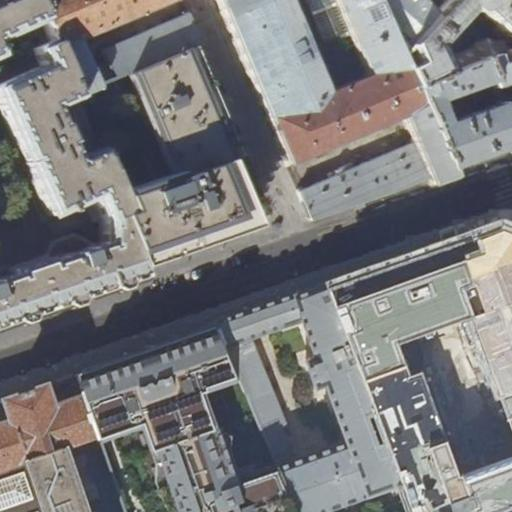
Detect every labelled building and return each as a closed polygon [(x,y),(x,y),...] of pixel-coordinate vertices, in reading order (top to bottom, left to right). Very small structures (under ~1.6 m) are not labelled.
[(0,326),(35,315),(53,308),(139,278),(132,263),(112,218),(122,213),(116,198),(75,98),(72,90),(52,42),(33,51),(40,68),(0,85),(0,113),(11,138),(12,138),(26,169),(25,170),(39,202),(41,201),(48,217),(90,199),(100,221),(99,245),(89,249),(88,245),(73,237),(53,245),(45,259),(9,272),(3,271),(0,271),(0,36),(42,18),(34,0),(7,0),(0,3),(0,326)] [(34,0),(42,18),(52,42),(72,90),(92,82),(93,85),(128,71),(185,47),(199,40),(195,29),(188,13),(86,56),(92,71),(87,72),(73,40),(167,0),(34,0)] [(217,0),(223,14),(256,0),(217,0)] [(256,0),(223,14),(234,42),(252,84),(265,116),(282,110),(281,109),(321,93),(281,0),(256,0)] [(303,0),(322,44),(346,34),(364,75),(321,93),(281,109),(282,110),(265,116),(285,164),(399,116),(410,144),(353,168),(350,163),(333,171),(335,175),(296,191),(308,219),(374,197),(426,179),(428,186),(450,178),(447,172),(410,88),(399,64),(395,55),(370,0),(303,0)] [(370,0),(395,55),(404,45),(433,14),(418,0),(370,0)] [(511,0),(446,0),(433,14),(404,45),(413,64),(407,67),(404,62),(399,64),(410,88),(480,61),(493,56),(504,53),(508,51),(497,41),(491,43),(486,40),(474,45),(471,49),(452,56),(453,58),(443,62),(436,47),(469,11),(470,12),(473,13),(476,12),(478,11),(507,37),(511,35),(511,0)] [(185,47),(128,71),(144,108),(138,111),(144,125),(150,123),(172,178),(116,198),(122,213),(112,218),(132,263),(183,246),(239,227),(228,197),(218,169),(216,163),(231,158),(216,124),(197,76),(185,47)] [(511,136),(511,49),(508,51),(504,53),(508,61),(496,65),(493,56),(480,61),(511,136)] [(511,136),(480,61),(410,88),(447,172),(478,160),(511,148),(511,136)] [(94,90),(93,85),(92,82),(72,90),(75,98),(94,90)] [(0,218),(2,225),(6,226),(16,222),(17,219),(14,212),(11,211),(1,215),(0,216),(0,218)] [(511,511),(511,228),(505,225),(446,245),(439,248),(368,272),(329,286),(343,323),(356,318),(362,333),(349,339),(403,484),(412,511),(511,511)] [(343,323),(329,286),(328,281),(262,304),(217,320),(218,324),(239,373),(277,464),(297,511),(322,511),(403,484),(349,339),(343,323)] [(84,393),(99,436),(100,438),(143,423),(170,495),(165,497),(170,511),(297,511),(277,464),(238,477),(220,424),(216,425),(204,390),(211,388),(210,383),(239,373),(218,324),(142,350),(140,351),(77,373),(84,393)] [(99,436),(84,393),(59,402),(54,400),(48,383),(0,399),(0,511),(92,511),(71,451),(74,444),(99,436)]
